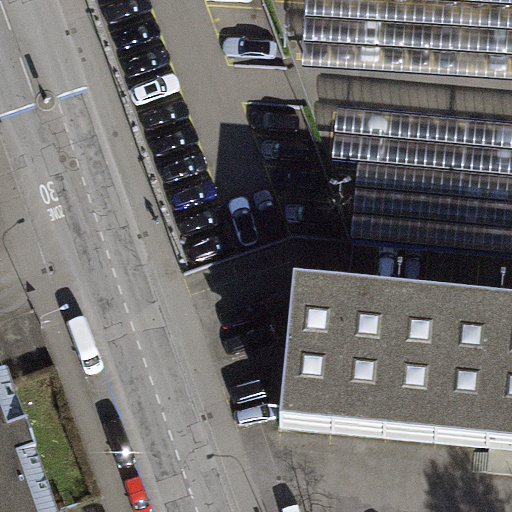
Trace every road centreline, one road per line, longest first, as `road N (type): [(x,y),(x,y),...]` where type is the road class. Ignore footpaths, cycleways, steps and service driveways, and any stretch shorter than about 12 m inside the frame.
road 1 (residential): [(196,511),(11,0)]
road 2 (unknown): [(243,482),(348,482),(511,510)]
